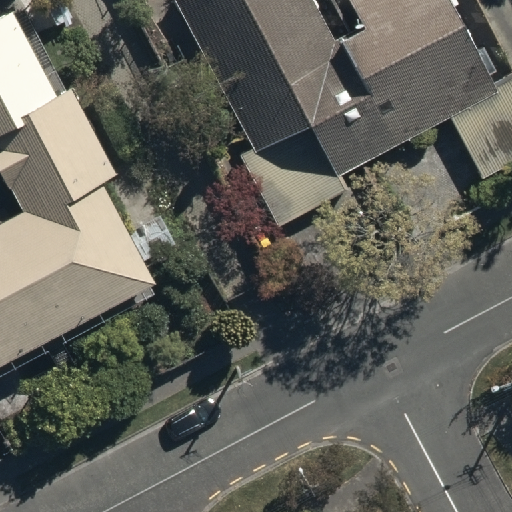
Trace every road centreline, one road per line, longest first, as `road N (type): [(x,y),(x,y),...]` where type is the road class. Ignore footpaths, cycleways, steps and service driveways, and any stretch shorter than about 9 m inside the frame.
road 1 (unclassified): [(124,511),(395,370)]
road 2 (residential): [(469,511),(395,370)]
road 3 (unclassified): [(395,370),(511,308)]
